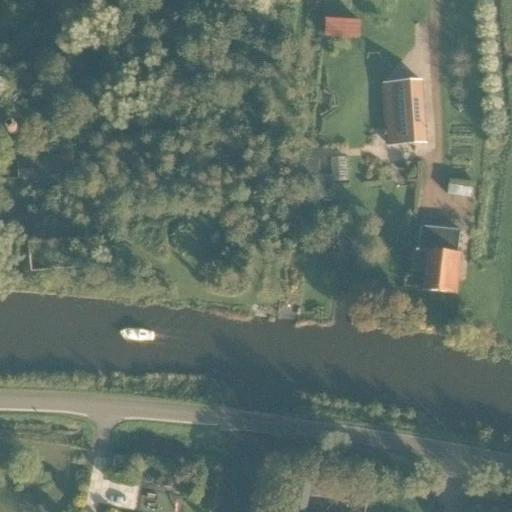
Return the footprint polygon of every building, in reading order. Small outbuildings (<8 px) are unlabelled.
[(354,38),(355,30),(338,28),(337,36),(354,38)] [(428,143),(424,82),(386,84),(390,145),(428,143)] [(321,174),(322,148),(299,147),(298,184),(308,184),(308,206),(322,206),(322,198),(334,199),(335,181),(350,181),(351,158),(335,157),(334,175),(321,174)] [(70,194),(67,157),(18,161),(20,181),(35,180),(36,196),(70,194)] [(459,233),(420,228),(417,252),(429,254),(426,280),(422,279),(421,288),(424,289),(423,293),(451,297),(459,233)] [(97,269),(95,239),(30,244),(32,274),(97,269)] [(127,458),(113,457),(112,469),(126,470),(127,458)] [(511,511),(511,508),(463,503),(462,511),(511,511)]
